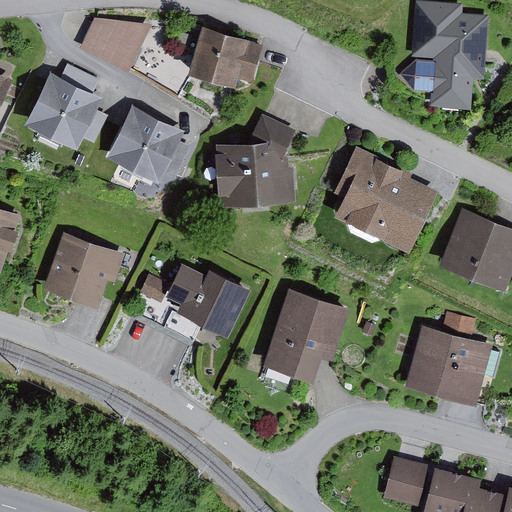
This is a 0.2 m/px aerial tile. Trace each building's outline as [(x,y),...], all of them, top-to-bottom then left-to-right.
[(416,59),(399,73),(414,90),(431,91),(430,104),(471,107),(473,76),(485,77),(489,14),(463,12),(464,2),(435,0),(415,0),(412,56),(434,57),(434,60),(416,59)] [(152,23),(95,16),(79,46),(129,70),(152,23)] [(250,38),(202,24),(188,71),(236,86),(238,77),(252,81),(263,44),(249,40),(250,38)] [(61,75),(51,71),(25,123),(77,149),(83,136),(95,142),(109,113),(98,108),(104,96),(93,91),(99,78),(68,62),(61,75)] [(0,70),(0,105),(14,77),(0,70)] [(133,104),(108,156),(122,162),(120,166),(144,177),(145,175),(159,182),(164,172),(175,177),(191,144),(180,139),(185,130),(133,104)] [(216,143),(222,206),(297,199),(294,165),(290,165),(289,155),(284,155),(296,129),(262,113),(249,140),(216,143)] [(344,196),(335,214),(348,220),(350,230),(374,241),(383,237),(410,250),(439,190),(411,176),(413,171),(356,144),(334,191),(344,196)] [(21,213),(0,205),(0,270),(8,248),(11,250),(18,230),(15,228),(21,213)] [(511,226),(463,207),(440,263),(505,289),(511,272),(511,226)] [(65,230),(45,287),(98,306),(108,278),(116,281),(126,251),(65,230)] [(139,297),(142,299),(133,318),(191,346),(203,321),(228,333),(250,287),(210,268),(207,275),(183,263),(173,284),(150,273),(139,297)] [(289,285),(264,364),(314,379),(322,354),(334,358),(351,305),(289,285)] [(477,319),(447,311),(443,327),(472,335),(477,319)] [(377,325),(367,321),(362,330),(372,335),(377,325)] [(423,323),(406,384),(477,404),(494,342),(423,323)] [(436,466),(394,455),(384,496),(425,507),(436,466)] [(482,477),(436,466),(425,507),(423,511),(462,511),(464,505),(474,508),(480,485),(482,477)] [(511,511),(511,484),(510,484),(508,493),(502,511),(511,511)] [(502,511),(508,493),(480,485),(474,508),(464,505),(462,511),(502,511)]
